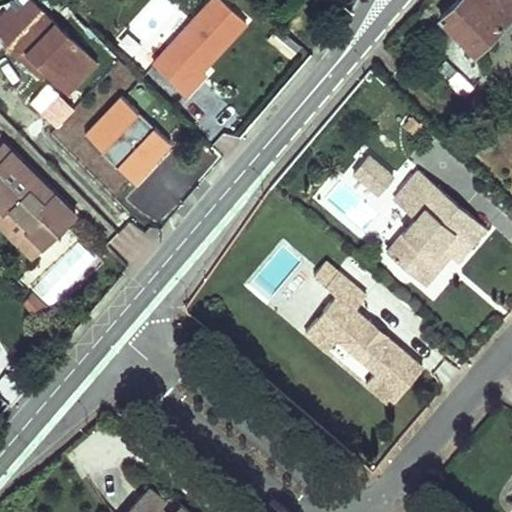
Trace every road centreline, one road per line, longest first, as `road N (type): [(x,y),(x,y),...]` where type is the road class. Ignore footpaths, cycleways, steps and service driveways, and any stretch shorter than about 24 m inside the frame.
road 1 (tertiary): [(339,60),(111,327)]
road 2 (residential): [(111,327),(322,511)]
road 3 (residential): [(369,511),(511,345)]
road 4 (tertiary): [(111,327),(0,456)]
